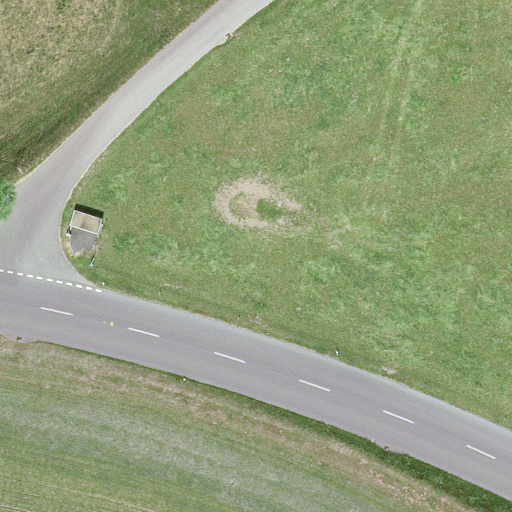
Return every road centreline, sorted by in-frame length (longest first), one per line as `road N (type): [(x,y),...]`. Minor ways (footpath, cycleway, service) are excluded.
road 1 (tertiary): [(0,301),(344,394),(511,472)]
road 2 (unclassified): [(246,0),(89,138),(0,241)]
